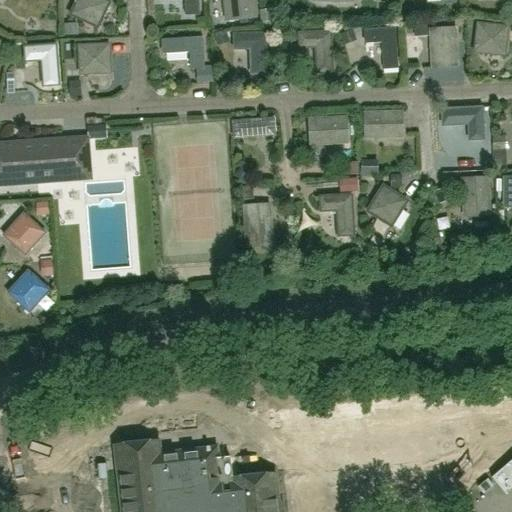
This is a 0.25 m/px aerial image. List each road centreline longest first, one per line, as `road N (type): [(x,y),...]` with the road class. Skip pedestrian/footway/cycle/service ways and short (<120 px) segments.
road 1 (unclassified): [(168,336),(307,310),(511,301)]
road 2 (unclassified): [(511,410),(302,430)]
road 3 (unclassified): [(302,430),(245,419),(192,393),(168,336)]
road 4 (unclassified): [(0,390),(168,336)]
